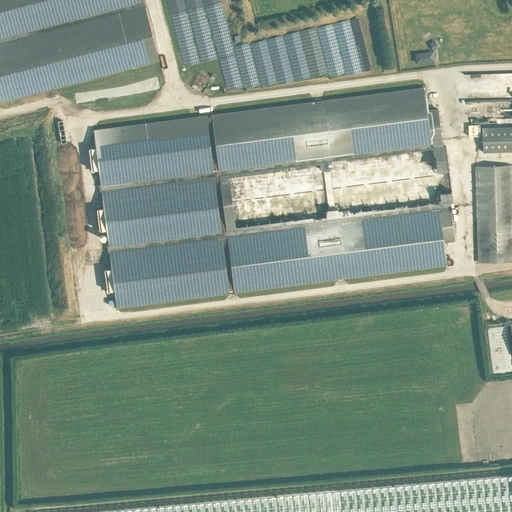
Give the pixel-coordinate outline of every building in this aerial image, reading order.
[(0,0),(0,101),(159,59),(144,0),(0,0)] [(415,62),(434,59),(432,50),(414,53),(415,62)] [(427,109),(424,86),(211,113),(234,292),(446,264),(444,241),(455,240),(451,207),(454,206),(453,202),(446,145),(443,145),(438,108),(427,109)] [(116,308),(230,293),(206,113),(93,127),(116,308)] [(483,152),(511,150),(511,126),(482,127),(483,152)] [(478,262),(511,260),(511,176),(511,165),(476,166),(478,262)] [(196,502),(82,511),(511,511),(511,472),(322,490),(196,502)]
